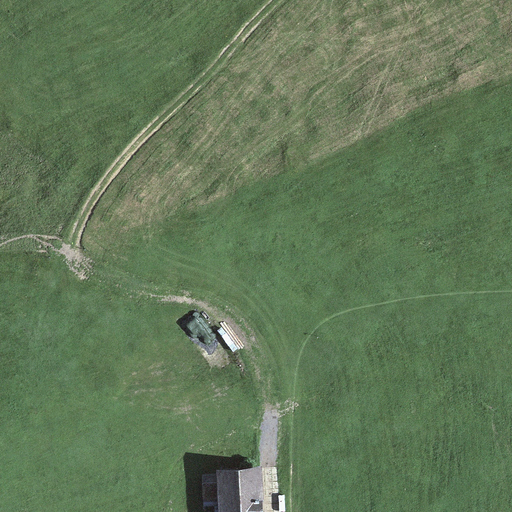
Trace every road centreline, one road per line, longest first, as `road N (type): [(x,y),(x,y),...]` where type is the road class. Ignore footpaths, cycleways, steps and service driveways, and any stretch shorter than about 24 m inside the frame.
road 1 (track): [(265,385),(218,310),(192,297),(104,290),(84,273),(76,244),(83,212),(148,129),(278,0)]
road 2 (track): [(272,511),(265,385)]
